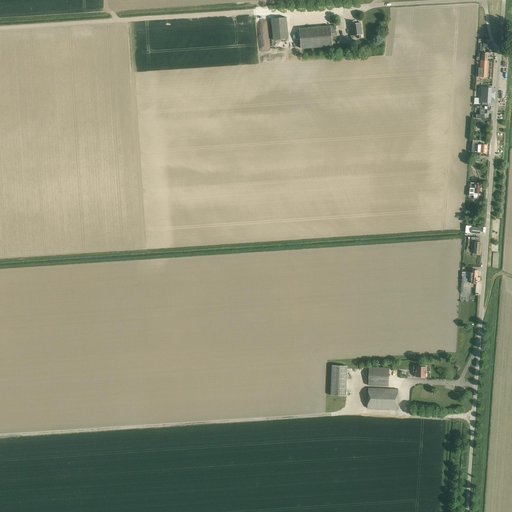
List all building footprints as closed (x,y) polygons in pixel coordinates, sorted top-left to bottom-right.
[(288,39),(286,18),(271,19),(273,40),(288,39)] [(351,24),(351,28),(352,36),(357,35),(357,38),(361,38),(360,35),(362,35),(361,23),(351,24)] [(299,29),(301,49),(331,46),(330,33),(336,33),(336,26),(299,29)] [(477,57),(476,60),(478,60),(481,61),(480,68),(487,68),(488,54),(483,53),(479,53),(479,57),(477,57)] [(476,68),(476,77),(486,78),(487,74),(487,68),(480,68),(476,68)] [(490,103),(491,88),(481,87),(480,102),(482,103),(488,103),(490,103)] [(490,106),(485,106),(480,106),(480,113),(480,114),(476,114),(476,119),(483,119),(483,115),(484,115),(484,114),(489,114),(490,106)] [(486,153),(487,145),(482,145),(478,144),(472,144),(471,152),(481,153),(486,153)] [(469,188),(469,195),(474,196),(473,198),(478,199),(479,194),(480,183),(474,183),(470,183),(470,188),(469,188)] [(481,238),(476,238),(472,237),(472,239),(468,239),(467,246),(471,246),(474,247),(473,254),(479,254),(481,238)] [(345,396),(347,366),(332,365),(330,395),(345,396)] [(416,377),(421,377),(426,377),(426,367),(413,366),(413,372),(416,373),(416,377)] [(388,386),(389,368),(369,367),(368,385),(388,386)] [(367,408),(392,409),(397,409),(398,389),(368,388),(367,408)]
